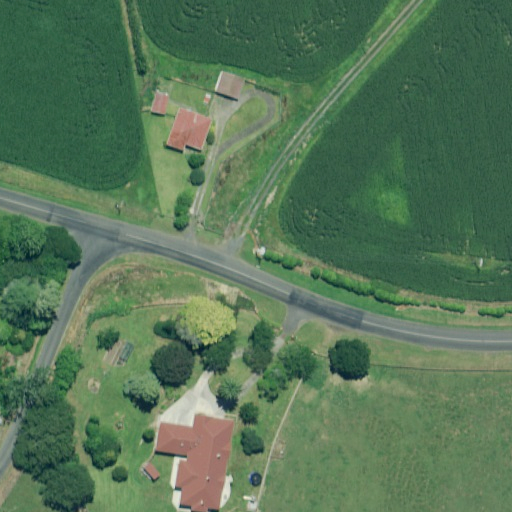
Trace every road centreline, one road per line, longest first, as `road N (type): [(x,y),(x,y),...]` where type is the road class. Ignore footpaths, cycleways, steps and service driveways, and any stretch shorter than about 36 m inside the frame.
road 1 (unclassified): [(511,341),(362,322),(221,264),(102,227)]
road 2 (residential): [(0,470),(102,227)]
